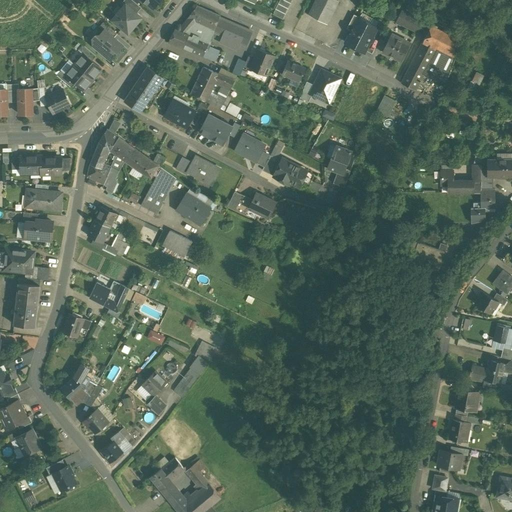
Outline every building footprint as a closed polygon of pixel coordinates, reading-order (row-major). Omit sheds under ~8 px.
[(137,4),(131,0),(124,0),(122,3),(125,5),(136,14),(141,8),(137,4)] [(142,0),(153,9),(159,0),(142,0)] [(291,4),(283,0),(279,0),(278,4),(288,9),(291,4)] [(338,1),(335,0),(316,0),(309,15),(326,24),(338,1)] [(288,9),(278,4),(275,9),(286,14),(288,9)] [(136,14),(125,5),(113,20),(128,33),(141,18),(136,14)] [(219,16),(197,7),(191,16),(195,20),(194,22),(213,30),(218,17),(219,16)] [(286,14),(275,9),(273,14),(283,20),(286,14)] [(431,25),(403,11),(397,22),(425,36),(431,25)] [(354,15),(347,29),(352,31),(358,20),(360,18),(354,15)] [(191,16),(180,28),(187,31),(194,22),(195,20),(191,16)] [(252,31),(218,17),(213,30),(212,31),(222,35),(220,42),(238,50),(240,43),(246,45),(252,31)] [(358,20),(352,31),(346,42),(364,52),(368,43),(371,42),(373,38),(372,35),(370,34),(373,28),(358,20)] [(194,22),(187,31),(185,34),(188,35),(207,43),(212,31),(213,30),(194,22)] [(117,34),(103,23),(99,27),(104,32),(113,39),(117,34)] [(450,34),(431,25),(425,36),(423,41),(436,48),(437,46),(441,49),(450,34)] [(180,28),(178,31),(175,30),(169,42),(183,48),(188,35),(185,34),(187,31),(180,28)] [(113,39),(104,32),(98,39),(93,39),(93,45),(98,49),(97,51),(102,55),(104,53),(110,59),(121,46),(113,39)] [(456,37),(450,34),(441,49),(455,57),(457,53),(456,37)] [(207,43),(188,35),(183,48),(202,56),(206,48),(207,43)] [(408,45),(390,36),(382,52),(400,61),(408,45)] [(423,41),(418,52),(417,52),(413,60),(426,66),(436,48),(423,41)] [(96,57),(82,45),(78,50),(83,54),(92,61),(96,57)] [(441,49),(437,46),(436,48),(426,66),(423,73),(445,85),(455,57),(441,49)] [(211,50),(206,48),(202,56),(207,59),(211,50)] [(218,51),(212,49),(211,50),(207,59),(213,61),(218,51)] [(265,52),(259,50),(260,49),(259,49),(255,58),(250,69),(266,76),(274,55),(265,52)] [(92,61),(83,54),(74,65),(93,80),(102,69),(92,61)] [(255,58),(249,55),(244,67),(250,69),(255,58)] [(413,60),(402,83),(415,89),(423,73),(426,66),(413,60)] [(306,69),(289,61),(283,74),(300,81),(303,74),(304,74),(306,69)] [(93,80),(74,65),(66,75),(65,75),(74,83),(84,91),(93,80)] [(163,77),(148,68),(126,102),(140,111),(145,104),(151,108),(163,89),(158,86),(163,77)] [(217,74),(203,68),(191,95),(208,103),(210,98),(210,96),(207,95),(214,80),(224,84),(226,78),(217,74)] [(313,87),(309,95),(312,96),(330,104),(341,79),(321,70),(313,87)] [(66,75),(61,71),(57,76),(70,87),(74,83),(65,75),(66,75)] [(234,81),(226,78),(224,84),(230,87),(232,84),(234,81)] [(276,81),(271,79),(267,89),(272,91),(276,81)] [(222,104),(220,109),(232,114),(244,90),(232,84),(230,87),(226,95),(222,104)] [(307,84),(300,99),(309,103),(312,96),(309,95),(313,87),(307,84)] [(44,88),(38,89),(39,101),(40,107),(46,106),(45,98),(46,98),(44,88)] [(31,89),(19,89),(19,102),(19,114),(32,114),(32,101),(31,89)] [(61,89),(58,90),(58,92),(46,98),(45,98),(53,113),(70,105),(65,95),(66,93),(65,90),(61,89)] [(384,94),(377,109),(388,114),(396,99),(384,94)] [(173,99),(164,116),(187,128),(190,123),(196,112),(173,99)] [(222,104),(215,100),(213,105),(220,109),(222,104)] [(321,115),(332,119),(334,113),(323,109),(321,115)] [(196,112),(190,123),(195,126),(201,115),(196,112)] [(243,113),(239,119),(243,121),(250,125),(253,118),(243,113)] [(222,121),(208,114),(199,132),(224,145),(229,135),(233,127),(232,127),(232,128),(221,122),(222,121)] [(240,126),(235,123),(232,127),(233,127),(229,135),(234,137),(240,126)] [(119,137),(107,129),(98,145),(107,149),(110,151),(119,137)] [(255,143),(243,136),(244,134),(243,133),(234,150),(256,161),(257,162),(262,151),(265,145),(256,140),(255,143)] [(134,148),(119,137),(110,151),(116,154),(116,155),(123,160),(126,161),(134,148)] [(107,149),(98,145),(90,166),(87,177),(104,184),(110,170),(111,167),(102,164),(107,149)] [(337,146),(329,168),(338,172),(343,174),(345,169),(351,151),(337,146)] [(146,157),(134,148),(126,161),(138,170),(146,157)] [(270,155),(262,151),(257,162),(256,161),(256,162),(264,167),(268,159),(270,155)] [(166,159),(157,154),(153,162),(158,165),(161,168),(166,159)] [(116,155),(111,167),(110,170),(116,173),(123,160),(116,155)] [(41,156),(21,157),(21,169),(22,173),(41,173),(41,159),(41,156)] [(21,157),(12,158),(12,170),(21,169),(21,157)] [(153,162),(146,157),(138,170),(151,178),(153,175),(158,165),(153,162)] [(193,163),(182,157),(176,169),(187,175),(188,172),(193,163)] [(219,169),(196,157),(193,163),(188,172),(211,184),(219,169)] [(61,158),(41,159),(41,173),(41,175),(61,174),(61,171),(61,158)] [(70,158),(61,158),(61,171),(70,170),(70,158)] [(274,162),(268,159),(264,167),(262,170),(269,173),(274,162)] [(307,171),(283,159),(274,176),(282,180),(284,178),(299,186),(307,171)] [(497,160),(488,160),(488,177),(497,177),(497,160)] [(511,160),(497,160),(497,177),(506,177),(507,176),(511,175),(511,160)] [(481,164),(473,164),(473,180),(473,181),(481,181),(481,164)] [(176,179),(158,165),(153,175),(156,177),(141,206),(157,214),(176,179)] [(338,172),(334,183),(345,187),(351,171),(345,169),(343,174),(338,172)] [(110,170),(104,184),(110,187),(116,173),(110,170)] [(453,171),(441,171),(441,185),(449,185),(450,185),(449,181),(453,181),(453,180),(453,171)] [(471,180),(453,180),(453,181),(449,181),(450,185),(449,185),(449,193),(471,193),(471,180)] [(481,181),(473,181),(473,180),(471,180),(471,193),(481,193),(481,189),(481,183),(481,181)] [(190,189),(178,207),(186,212),(195,199),(197,195),(198,194),(191,190),(190,189)] [(495,206),(495,189),(481,189),(481,193),(481,203),(481,206),(484,206),(495,206)] [(48,191),(35,190),(35,193),(27,192),(26,203),(40,205),(40,208),(60,210),(62,193),(48,191)] [(235,192),(227,207),(235,210),(242,195),(235,192)] [(275,202),(256,193),(249,209),(268,218),(275,202)] [(217,202),(206,196),(204,199),(202,203),(210,208),(210,209),(213,210),(217,202)] [(202,203),(195,199),(186,212),(184,215),(199,225),(210,209),(210,208),(202,203)] [(481,203),(474,204),(474,208),(471,208),(471,223),(485,218),(484,206),(481,206),(481,203)] [(119,215),(102,207),(95,221),(110,228),(113,221),(116,222),(119,215)] [(186,212),(178,207),(176,210),(184,215),(186,212)] [(38,214),(24,213),(24,223),(27,223),(36,223),(36,220),(37,221),(38,214)] [(36,223),(27,223),(25,238),(51,240),(53,222),(37,221),(36,220),(36,223)] [(110,228),(95,221),(88,236),(94,239),(102,243),(103,243),(110,228)] [(140,236),(143,237),(146,230),(156,233),(158,227),(144,223),(140,236)] [(192,242),(170,231),(163,245),(185,256),(192,242)] [(119,232),(114,243),(120,246),(117,252),(122,255),(128,244),(123,241),(125,235),(119,232)] [(471,240),(459,236),(457,242),(455,247),(467,251),(471,240)] [(112,247),(103,243),(102,243),(94,239),(91,244),(115,256),(117,252),(120,246),(114,243),(112,247)] [(457,242),(448,239),(444,251),(445,251),(442,259),(450,262),(455,247),(457,242)] [(412,240),(406,258),(411,260),(418,242),(412,240)] [(444,251),(418,242),(411,260),(411,263),(425,267),(424,268),(427,269),(428,268),(438,272),(439,266),(442,259),(445,251),(444,251)] [(33,252),(6,249),(4,269),(32,272),(33,252)] [(450,262),(442,259),(439,266),(448,269),(451,262),(450,262)] [(49,268),(38,267),(37,279),(41,280),(48,281),(49,268)] [(438,272),(428,268),(427,269),(426,274),(426,276),(427,278),(428,279),(430,280),(432,280),(434,280),(435,278),(436,276),(437,277),(438,273),(437,272),(438,272)] [(511,275),(503,269),(492,283),(503,291),(507,294),(511,286),(511,275)] [(27,284),(19,283),(17,302),(38,304),(40,285),(27,284)] [(111,290),(97,283),(90,298),(103,305),(107,298),(111,290)] [(128,288),(122,285),(119,291),(125,294),(128,288)] [(119,291),(116,299),(122,301),(125,294),(119,291)] [(493,297),(482,291),(475,303),(490,312),(493,307),(495,308),(498,302),(499,301),(493,297)] [(146,297),(136,292),(134,297),(144,302),(146,297)] [(505,297),(496,292),(493,297),(499,301),(498,302),(504,305),(507,298),(505,297)] [(121,305),(107,298),(103,305),(109,308),(117,312),(118,312),(121,305)] [(38,304),(17,302),(14,325),(35,327),(38,304)] [(117,312),(109,308),(107,314),(117,319),(120,313),(118,312),(117,312)] [(85,319),(69,314),(63,332),(78,338),(85,319)] [(464,316),(461,326),(469,328),(471,318),(464,316)] [(85,319),(78,338),(84,340),(91,321),(85,319)] [(511,328),(510,328),(498,325),(495,340),(504,342),(510,343),(511,340),(510,340),(511,330),(511,328)] [(511,328),(511,330),(510,340),(511,340),(510,343),(504,342),(503,347),(511,349),(511,327),(510,327),(510,328),(511,328)] [(148,339),(161,345),(164,338),(151,333),(148,339)] [(169,338),(166,343),(185,353),(188,348),(169,338)] [(504,342),(495,340),(493,347),(502,349),(503,347),(504,342)] [(198,358),(208,365),(216,351),(202,343),(196,356),(198,358)] [(511,358),(511,349),(503,347),(502,349),(500,356),(511,359),(511,358)] [(191,371),(199,377),(208,365),(198,358),(190,369),(191,371)] [(507,364),(489,360),(487,368),(485,378),(500,382),(504,368),(506,369),(507,364)] [(487,368),(473,364),(472,369),(471,368),(471,369),(472,370),(470,376),(484,380),(485,380),(485,378),(487,368)] [(506,369),(504,368),(500,382),(501,382),(505,383),(508,372),(511,373),(511,366),(510,366),(510,365),(507,364),(506,369)] [(88,369),(82,365),(78,372),(84,375),(88,369)] [(191,371),(174,392),(182,398),(199,377),(191,371)] [(4,372),(0,373),(0,396),(4,394),(13,390),(9,384),(12,382),(8,375),(6,376),(4,372)] [(84,375),(78,372),(75,377),(80,383),(84,375)] [(166,382),(156,372),(142,385),(154,396),(166,382)] [(91,379),(84,375),(80,383),(85,389),(90,381),(91,379)] [(75,377),(62,388),(66,394),(65,395),(70,400),(71,399),(72,400),(77,396),(79,399),(83,396),(86,391),(85,389),(80,383),(75,377)] [(500,382),(485,378),(485,380),(484,380),(482,386),(499,389),(501,382),(500,382)] [(90,381),(85,389),(86,391),(83,396),(79,399),(86,404),(97,385),(90,381)] [(505,383),(501,382),(499,389),(510,392),(511,384),(511,385),(505,383)] [(97,385),(86,404),(91,407),(102,388),(97,385)] [(13,390),(4,394),(7,399),(18,394),(15,388),(13,390)] [(480,392),(459,388),(455,408),(468,410),(477,412),(478,402),(480,392)] [(18,394),(7,399),(10,405),(18,401),(21,400),(18,394)] [(121,399),(123,408),(132,406),(129,396),(121,399)] [(156,396),(148,405),(159,414),(166,406),(156,396)] [(10,405),(0,409),(0,416),(2,422),(6,429),(16,424),(27,418),(18,401),(10,405)] [(108,422),(97,408),(89,414),(90,415),(82,421),(88,428),(90,427),(95,433),(108,422)] [(468,410),(457,408),(456,414),(467,416),(468,410)] [(27,418),(16,424),(19,429),(32,423),(29,416),(27,418)] [(455,420),(453,419),(449,440),(467,443),(471,423),(466,422),(455,420)] [(33,429),(16,437),(20,446),(25,455),(42,447),(33,429)] [(124,437),(118,430),(111,438),(114,441),(116,443),(124,437)] [(114,441),(101,452),(110,462),(123,452),(116,443),(114,441)] [(20,446),(14,449),(18,458),(25,455),(20,446)] [(463,448),(451,446),(450,452),(461,454),(463,448)] [(42,447),(25,455),(28,462),(45,454),(42,447)] [(450,452),(440,450),(438,464),(459,469),(461,454),(450,452)] [(198,457),(184,468),(184,469),(185,468),(187,470),(194,465),(200,460),(198,457)] [(175,458),(162,469),(161,468),(150,477),(160,489),(169,482),(184,469),(184,468),(175,458)] [(62,460),(46,468),(50,476),(53,474),(53,473),(66,467),(62,460)] [(225,490),(200,460),(194,465),(210,484),(219,495),(225,490)] [(194,465),(187,470),(198,484),(203,490),(210,484),(194,465)] [(66,467),(53,473),(53,474),(61,490),(76,483),(68,466),(66,467)] [(447,478),(435,476),(433,488),(436,489),(445,491),(447,478)] [(511,477),(501,476),(497,495),(511,498),(511,477)] [(194,511),(187,503),(169,482),(160,489),(179,511),(194,511)] [(199,493),(187,503),(194,511),(202,511),(210,506),(221,497),(219,495),(210,484),(203,490),(199,493)] [(203,490),(198,484),(195,487),(199,493),(203,490)] [(446,497),(437,495),(436,502),(434,502),(434,503),(435,503),(434,509),(433,509),(433,510),(434,511),(433,511),(454,511),(455,507),(457,507),(458,506),(460,499),(446,497)]
